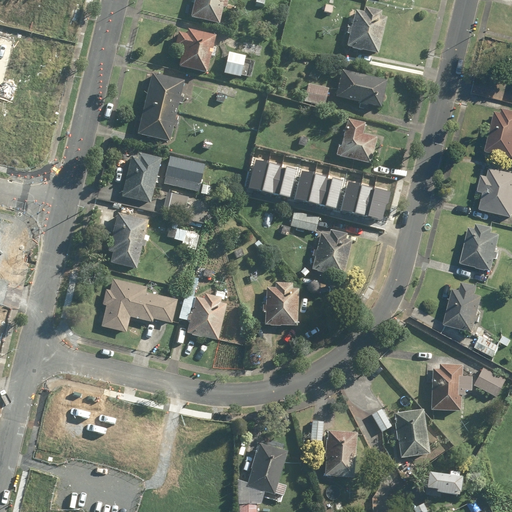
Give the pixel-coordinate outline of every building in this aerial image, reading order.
[(5,0),(2,16),(30,23),(35,0),(5,0)] [(225,2),(221,1),(221,0),(192,0),(188,20),(215,26),(219,9),(223,10),(225,2)] [(384,18),(378,17),(379,12),(363,9),(362,13),(353,11),(344,48),(376,55),(384,18)] [(186,31),(185,35),(175,32),(171,48),(181,50),(177,68),(205,75),(214,37),(186,31)] [(0,79),(40,87),(47,50),(42,50),(43,45),(25,41),(24,45),(15,44),(14,53),(10,52),(7,66),(0,64),(0,79)] [(262,47),(243,42),(240,53),(259,58),(262,47)] [(242,55),(224,53),(221,76),(239,79),(242,55)] [(290,54),(280,53),(278,66),(288,68),(290,54)] [(384,82),(340,71),(333,101),(377,111),(384,82)] [(181,82),(150,74),(135,136),(166,143),(181,82)] [(328,90),(312,86),(307,105),(323,109),(328,90)] [(33,114),(6,108),(0,131),(0,146),(24,152),(33,114)] [(511,112),(501,110),(500,114),(494,113),(484,153),(511,159),(511,112)] [(368,165),(374,139),(360,135),(363,124),(345,120),(337,158),(368,165)] [(134,159),(128,157),(119,199),(148,205),(158,160),(135,155),(134,159)] [(385,219),(393,187),(260,155),(252,187),(385,219)] [(203,166),(168,158),(162,185),(197,193),(203,166)] [(476,193),(484,194),(480,211),(511,219),(511,212),(511,176),(489,171),(487,179),(480,177),(476,193)] [(189,198),(170,195),(167,214),(186,217),(189,198)] [(326,208),(319,207),(317,216),(334,219),(336,210),(326,208)] [(108,264),(134,270),(146,221),(115,214),(106,252),(110,253),(108,264)] [(317,220),(292,214),(288,228),(314,234),(317,220)] [(499,236),(490,234),(491,230),(474,226),(473,230),(467,229),(459,265),(490,273),(499,236)] [(349,241),(343,239),(344,236),(328,232),(327,236),(319,234),(311,271),(340,277),(349,241)] [(212,270),(200,270),(199,279),(212,280),(212,270)] [(100,306),(104,307),(99,327),(124,333),(128,318),(150,323),(151,320),(168,324),(174,301),(144,294),(145,289),(110,280),(108,291),(104,290),(100,306)] [(273,284),(273,289),(264,289),(263,326),(295,328),(296,290),(289,290),(289,284),(273,284)] [(475,287),(460,284),(458,293),(451,291),(443,328),(473,334),(481,298),(473,296),(475,287)] [(202,295),(201,300),(193,299),(184,334),(216,342),(224,306),(218,304),(219,299),(202,295)] [(436,369),(430,369),(428,411),(457,412),(460,366),(437,365),(436,369)] [(504,382),(483,370),(473,386),(494,399),(504,382)] [(380,411),(370,417),(381,433),(391,427),(380,411)] [(427,455),(420,411),(392,415),(399,460),(427,455)] [(97,453),(104,417),(81,413),(74,449),(97,453)] [(323,422),(311,421),(310,444),(321,445),(323,422)] [(354,435),(324,433),(321,476),(351,478),(354,435)] [(284,453),(257,445),(244,488),(272,496),(284,453)] [(171,454),(163,484),(211,496),(218,470),(208,468),(209,463),(171,454)] [(456,497),(457,479),(458,473),(448,472),(448,478),(424,476),(423,495),(456,497)] [(46,502),(62,506),(62,510),(70,511),(71,507),(91,511),(97,511),(103,486),(52,475),(46,502)] [(255,511),(256,497),(240,496),(239,511),(255,511)] [(174,511),(177,502),(152,498),(148,511),(174,511)] [(425,511),(419,500),(408,507),(411,511),(425,511)]
